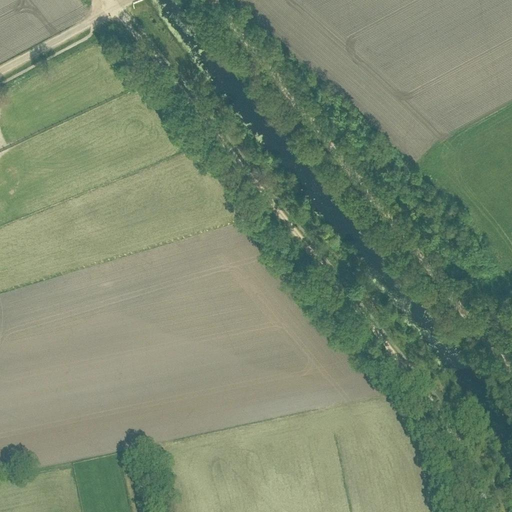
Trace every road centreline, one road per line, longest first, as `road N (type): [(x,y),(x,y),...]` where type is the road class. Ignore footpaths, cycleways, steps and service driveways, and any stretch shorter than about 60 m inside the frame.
road 1 (track): [(107,0),(423,392),(460,444),(485,511)]
road 2 (track): [(210,0),(511,373)]
